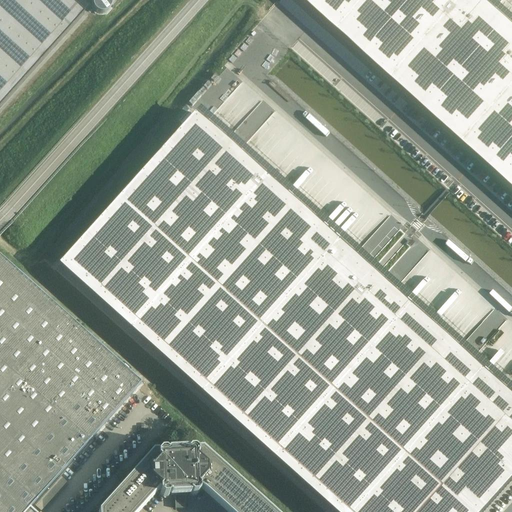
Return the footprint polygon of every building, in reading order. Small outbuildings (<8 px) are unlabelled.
[(0,0),(0,108),(83,15),(66,0),(0,0)] [(109,0),(111,2),(111,4),(111,6),(111,7),(112,8),(119,0),(109,0)] [(302,0),(511,188),(511,26),(486,3),(482,0),(302,0)] [(511,398),(194,114),(58,266),(332,511),(482,511),(511,479),(511,398)] [(0,511),(33,511),(29,509),(141,385),(0,258),(0,511)] [(153,452),(99,511),(138,511),(158,491),(159,491),(160,494),(163,497),(167,497),(169,495),(170,496),(174,496),(175,509),(185,508),(185,495),(189,495),(190,494),(192,496),(196,495),(199,492),(199,489),(201,488),(227,511),(271,511),(202,450),(198,450),(196,451),(194,449),(189,450),(188,452),(186,451),(168,452),(167,453),(165,451),(160,451),(158,454),(157,452),(153,452)]
